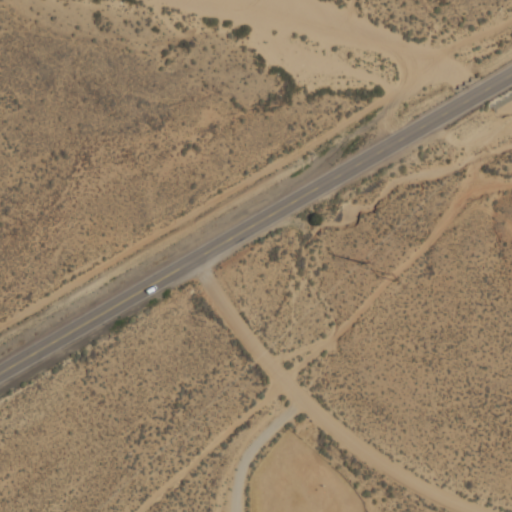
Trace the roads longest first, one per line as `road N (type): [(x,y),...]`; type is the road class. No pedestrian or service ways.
road 1 (tertiary): [(0,373),(196,276),(511,76)]
road 2 (residential): [(196,276),(280,376),(400,476),(480,511)]
